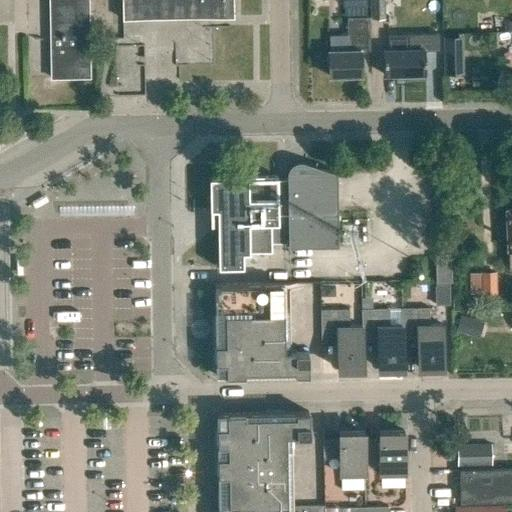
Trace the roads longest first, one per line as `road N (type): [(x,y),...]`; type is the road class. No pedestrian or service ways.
road 1 (residential): [(196,392),(511,388)]
road 2 (residential): [(164,393),(155,128)]
road 3 (unclassified): [(283,123),(511,117)]
road 4 (unclassified): [(0,173),(92,128),(155,128)]
road 5 (residential): [(10,395),(164,393)]
road 6 (unclassified): [(155,128),(283,123)]
road 7 (residential): [(283,123),(283,0)]
road 8 (residential): [(197,511),(196,392)]
